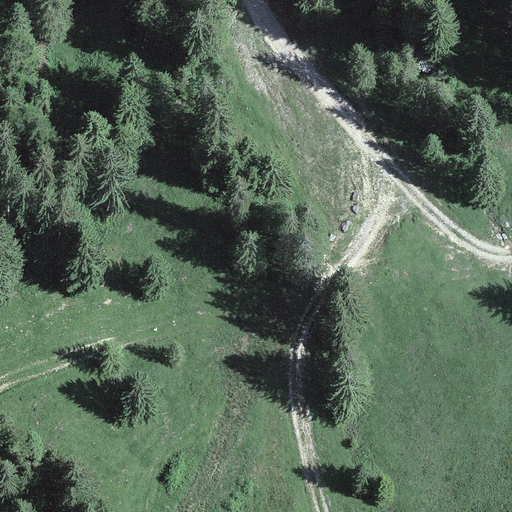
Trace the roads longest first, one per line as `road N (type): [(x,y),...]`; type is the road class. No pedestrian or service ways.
road 1 (track): [(335,511),(312,428),(307,344),(332,259),(369,178),(370,147),(359,115),(264,0)]
road 2 (track): [(511,253),(370,147)]
